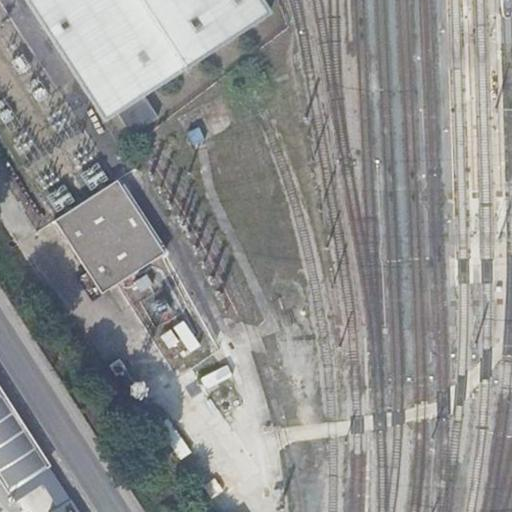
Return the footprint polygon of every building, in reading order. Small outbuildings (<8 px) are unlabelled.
[(22,0),(104,122),(115,114),(142,96),(269,10),(262,0),(22,0)] [(154,115),(142,96),(115,114),(128,132),(154,115)] [(163,255),(115,181),(53,223),(99,295),(163,255)] [(246,402),(214,353),(143,401),(213,504),(261,473),(226,417),(246,402)] [(48,464),(0,389),(0,479),(7,491),(48,464)]
